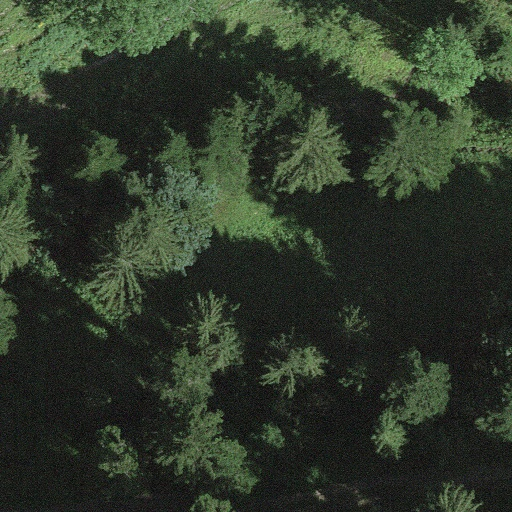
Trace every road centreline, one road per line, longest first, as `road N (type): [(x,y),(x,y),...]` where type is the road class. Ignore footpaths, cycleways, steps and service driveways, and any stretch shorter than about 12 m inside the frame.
road 1 (track): [(511,482),(218,511)]
road 2 (track): [(0,125),(114,67),(207,0)]
